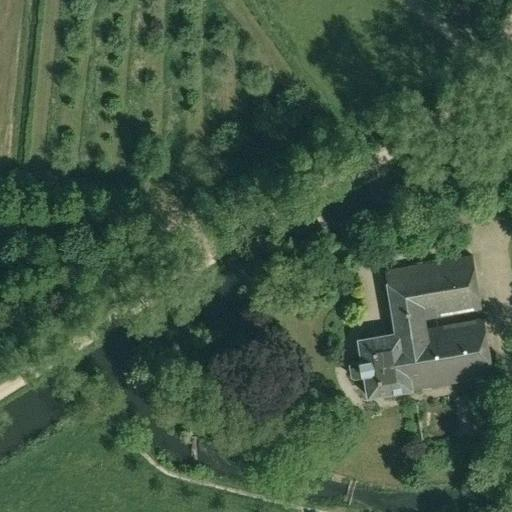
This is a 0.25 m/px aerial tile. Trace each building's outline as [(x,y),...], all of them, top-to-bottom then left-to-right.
[(447,201),(455,228),(486,218),(478,191),(447,201)] [(410,217),(397,222),(401,230),(413,225),(410,217)] [(394,324),(395,334),(404,332),(411,331),(409,321),(476,310),(482,309),(473,256),(385,271),(394,324)] [(411,331),(404,332),(414,390),(494,377),(485,318),(478,319),(411,331)] [(404,332),(395,334),(359,340),(362,360),(352,362),(350,365),(352,378),(356,379),(365,378),(369,398),(414,390),(404,332)]
